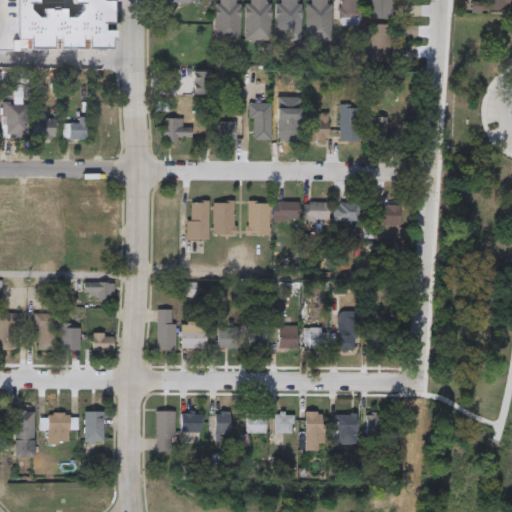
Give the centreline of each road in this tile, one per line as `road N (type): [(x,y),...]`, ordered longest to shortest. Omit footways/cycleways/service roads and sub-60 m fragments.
road 1 (secondary): [(129,469),(134,0)]
road 2 (residential): [(0,169),(243,166),(426,175)]
road 3 (residential): [(0,382),(412,383)]
road 4 (residential): [(439,0),(412,383)]
